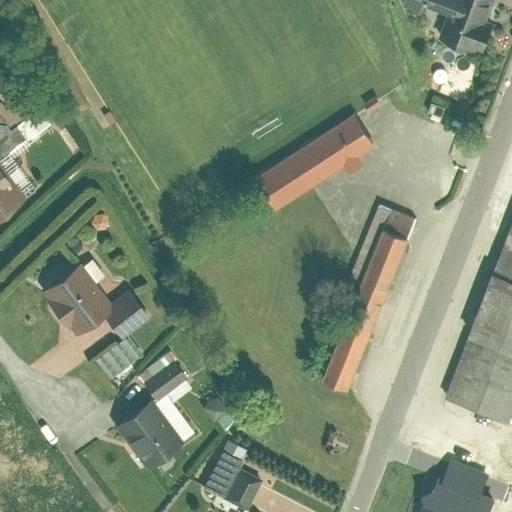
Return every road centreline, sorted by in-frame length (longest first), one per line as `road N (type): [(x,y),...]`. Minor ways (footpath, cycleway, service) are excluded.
road 1 (residential): [(359,511),(511,103)]
road 2 (residential): [(0,348),(24,382),(59,408),(71,458)]
